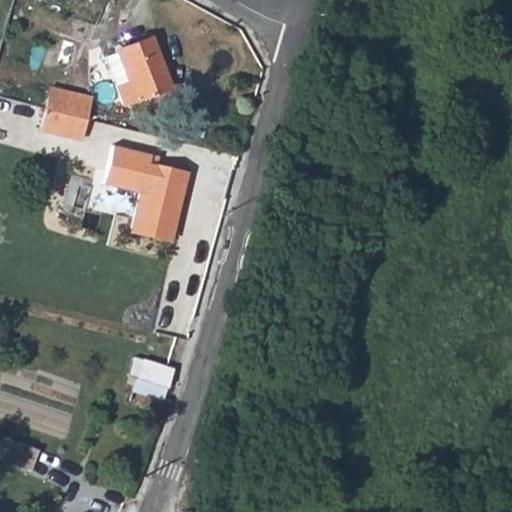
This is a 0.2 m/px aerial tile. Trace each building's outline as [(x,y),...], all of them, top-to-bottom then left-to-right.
[(93,62),(115,109),(163,87),(141,41),(93,62)] [(4,99),(74,117),(80,94),(10,77),(4,99)] [(4,99),(0,111),(0,117),(71,135),(74,117),(4,99)] [(140,188),(129,228),(172,238),(188,171),(150,158),(152,151),(113,142),(104,182),(140,188)] [(133,378),(164,386),(168,368),(139,360),(133,378)] [(128,394),(160,403),(164,386),(133,378),(128,394)] [(4,433),(0,441),(0,456),(32,468),(41,447),(4,433)]
